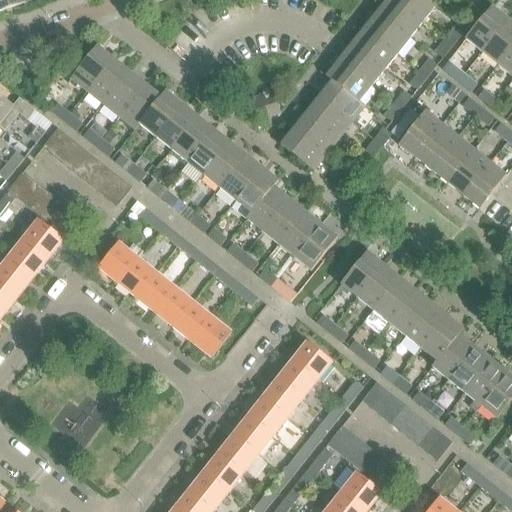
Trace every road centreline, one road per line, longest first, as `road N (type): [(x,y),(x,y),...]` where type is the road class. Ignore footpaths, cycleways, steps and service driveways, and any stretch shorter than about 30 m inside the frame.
road 1 (residential): [(0,373),(70,287),(209,400)]
road 2 (residential): [(106,1),(114,18),(181,71),(236,20),(279,16),(316,28)]
road 3 (residential): [(116,511),(209,400)]
